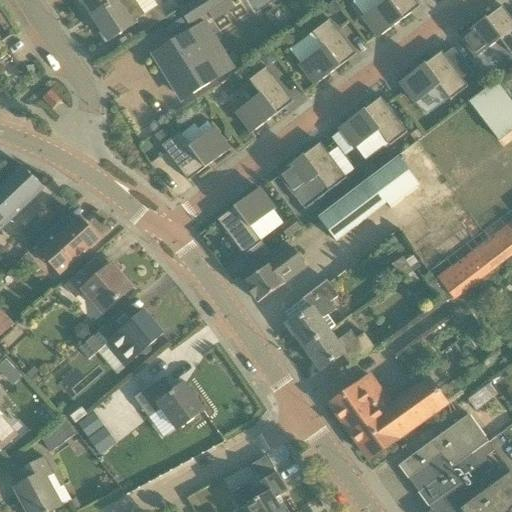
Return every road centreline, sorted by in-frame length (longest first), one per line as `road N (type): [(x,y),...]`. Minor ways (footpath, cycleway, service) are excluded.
road 1 (residential): [(166,231),(470,0)]
road 2 (tertiary): [(306,421),(166,231)]
road 3 (residential): [(140,511),(306,421)]
road 4 (residential): [(70,164),(90,125),(85,85),(27,0)]
